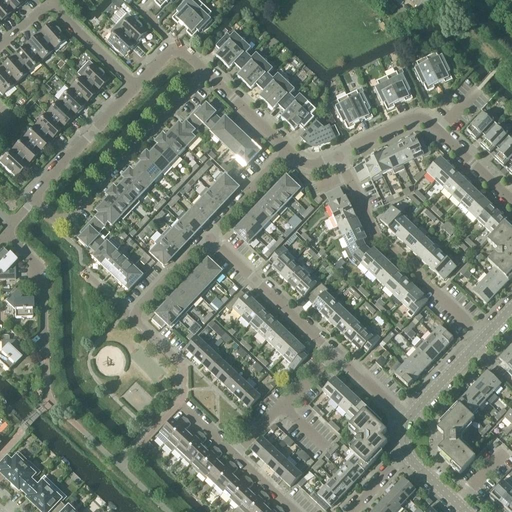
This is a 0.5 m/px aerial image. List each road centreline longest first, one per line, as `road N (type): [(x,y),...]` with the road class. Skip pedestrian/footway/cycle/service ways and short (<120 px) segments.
road 1 (residential): [(34,200),(65,217),(204,71)]
road 2 (residential): [(338,154),(420,117),(511,201)]
road 3 (residential): [(0,46),(50,6),(136,86)]
road 4 (residential): [(333,355),(207,235)]
road 5 (residential): [(34,200),(136,86)]
road 6 (residential): [(234,454),(333,355)]
road 7 (residential): [(44,357),(42,272),(4,233)]
